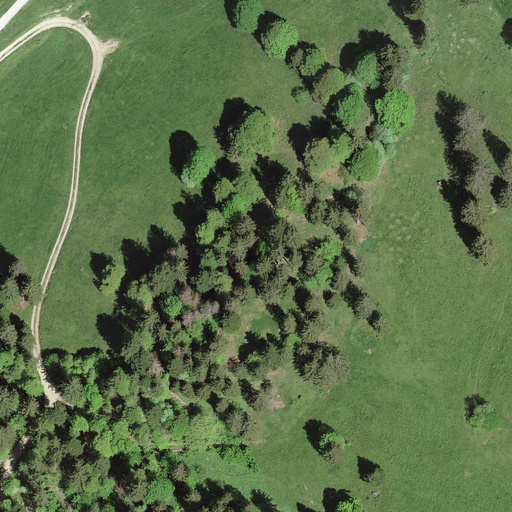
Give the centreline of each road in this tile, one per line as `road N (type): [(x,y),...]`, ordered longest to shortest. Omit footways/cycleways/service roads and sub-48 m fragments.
road 1 (track): [(0,59),(54,22),(75,25),(98,52),(68,215),(34,321),(50,404),(12,461),(0,511)]
road 2 (track): [(51,396),(128,443),(259,451)]
